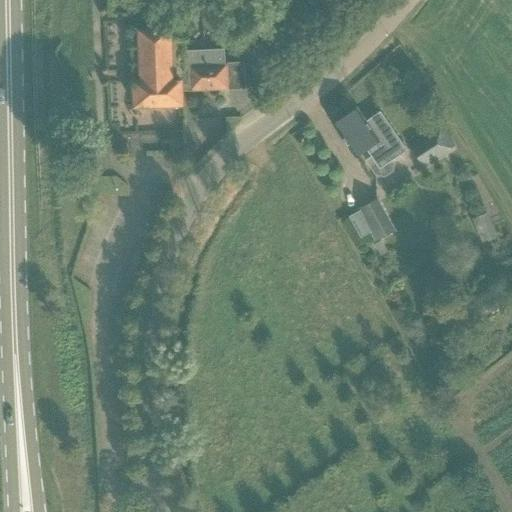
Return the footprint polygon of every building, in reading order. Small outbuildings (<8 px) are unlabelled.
[(287,8),(279,19),(286,25),(294,14),(287,8)] [(151,31),(131,32),(134,107),(180,105),(179,91),(241,88),(240,68),(240,65),(224,65),(223,49),(182,52),(181,41),(168,42),(168,30),(151,31)] [(332,125),(343,142),(354,157),(365,150),(370,157),(363,161),(373,176),(382,177),(391,172),(393,163),(391,160),(405,150),(379,112),(364,122),(355,110),(332,125)] [(427,167),(457,146),(439,122),(410,143),(427,167)] [(376,199),(357,210),(345,216),(359,241),(370,234),(374,242),(394,231),(376,199)] [(470,220),(481,243),(497,236),(486,212),(470,220)]
